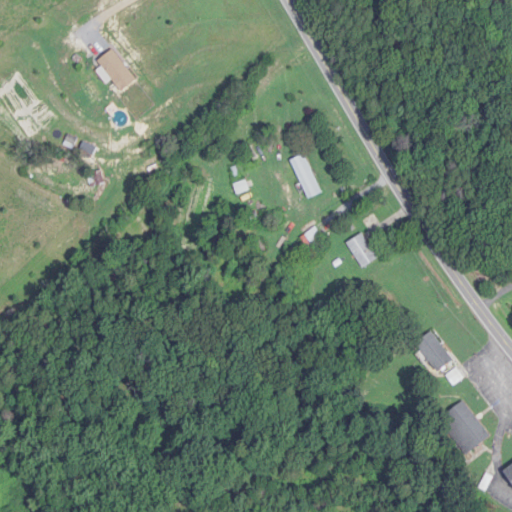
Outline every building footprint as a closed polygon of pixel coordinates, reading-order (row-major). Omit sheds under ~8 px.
[(311,200),(324,193),(305,155),(291,162),(311,200)] [(104,184),(100,173),(89,177),(93,188),(104,184)] [(365,270),(380,260),(363,234),(348,245),(365,270)] [(439,373),(454,362),(433,333),(418,344),(439,373)] [(447,428),(467,456),(491,438),(465,402),(446,416),(452,424),(447,428)]
